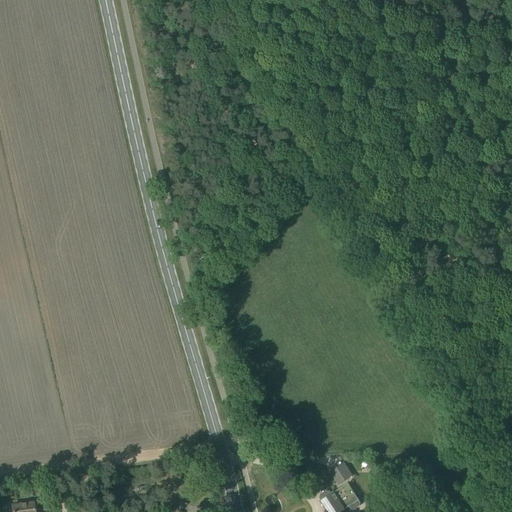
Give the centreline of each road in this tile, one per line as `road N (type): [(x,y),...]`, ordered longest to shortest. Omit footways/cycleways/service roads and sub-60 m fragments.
road 1 (primary): [(238,511),(152,218),(106,0)]
road 2 (track): [(493,511),(479,462),(503,248),(509,24)]
road 3 (track): [(234,443),(0,474)]
road 4 (track): [(367,0),(509,24)]
